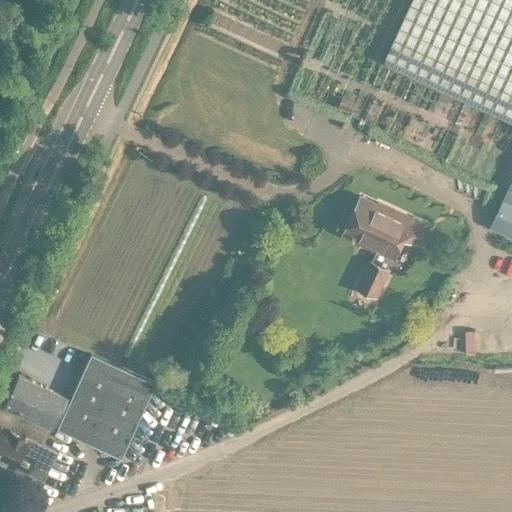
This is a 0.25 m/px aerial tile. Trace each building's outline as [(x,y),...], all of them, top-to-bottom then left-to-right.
[(511,0),(411,0),(382,63),(388,66),(511,122),(511,0)] [(511,177),(489,228),(511,239),(511,177)] [(377,253),(372,263),(387,270),(392,259),(393,260),(404,237),(420,245),(428,227),(377,204),(376,205),(360,198),(341,236),(377,253)] [(388,271),(387,270),(372,263),(370,262),(357,290),(376,298),(388,271)] [(89,353),(68,399),(55,429),(119,458),(153,383),(89,353)] [(55,429),(68,399),(17,376),(2,405),(55,429)] [(0,461),(11,467),(26,474),(40,480),(41,480),(54,452),(39,445),(8,431),(6,435),(0,431),(0,461)]
